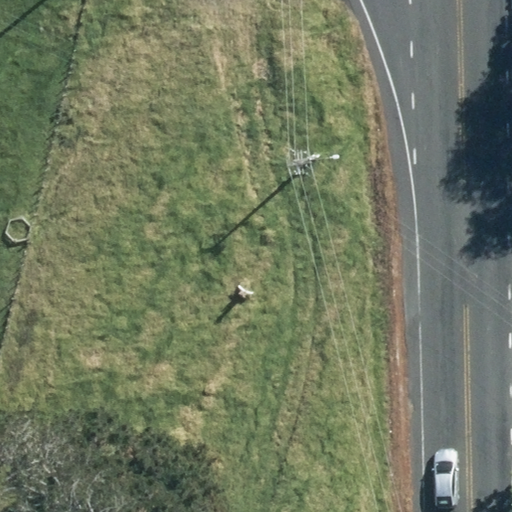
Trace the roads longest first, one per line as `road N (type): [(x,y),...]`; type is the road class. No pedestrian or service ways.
road 1 (secondary): [(472,511),(470,249)]
road 2 (secondary): [(470,249),(467,0)]
